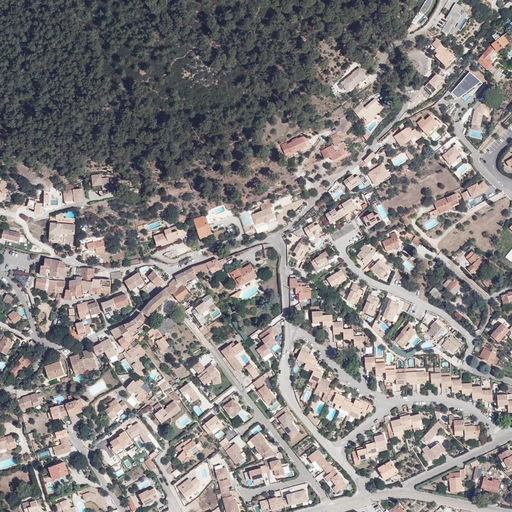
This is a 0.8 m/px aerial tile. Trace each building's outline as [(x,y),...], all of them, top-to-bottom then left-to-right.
[(440,31),(446,34),(448,32),(459,14),(457,13),(461,7),(454,3),(450,9),(451,10),(448,15),(449,16),(447,20),(440,31)] [(463,10),(464,9),(461,7),(457,13),(459,14),(448,32),(452,35),(459,24),(455,23),(463,10)] [(496,30),(499,33),(505,28),(501,24),(496,30)] [(511,43),(511,37),(511,36),(511,35),(508,31),(500,38),(496,41),(492,44),(497,51),(499,54),(511,43)] [(437,53),(435,55),(447,68),(456,59),(436,39),(431,44),(436,48),(434,50),(437,53)] [(490,59),(497,51),(492,44),(478,60),(487,69),(489,69),(492,66),(491,64),(491,63),(488,61),(490,59)] [(353,87),(359,83),(364,89),(372,83),(361,70),(355,75),(356,76),(353,79),(344,85),(347,89),(351,85),(353,87)] [(470,72),(454,90),(461,97),(463,98),(469,94),(472,96),(483,84),(470,72)] [(437,77),(426,88),(435,97),(446,86),(437,77)] [(461,97),(454,90),(452,93),(459,99),(461,97)] [(360,118),(363,116),(366,120),(372,115),(382,107),(375,98),(365,107),(361,103),(353,110),(360,118)] [(482,132),(485,105),(477,104),(474,131),(482,132)] [(419,125),(428,136),(440,126),(431,115),(425,120),(423,117),(417,122),(419,125)] [(413,143),(421,137),(415,129),(412,131),(408,127),(394,136),(401,146),(405,143),(404,140),(411,135),(413,138),(410,139),(413,143)] [(370,137),(366,131),(362,133),(367,139),(370,137)] [(335,146),(341,143),(337,133),(331,136),(333,141),(333,142),(335,146)] [(307,145),(306,142),(308,141),(305,135),(287,144),(286,142),(281,145),(286,154),(291,151),(292,153),(300,149),(307,145)] [(301,152),(311,147),(308,141),(306,142),(307,145),(300,149),(301,152)] [(332,145),(321,151),(323,155),(329,153),(330,156),(333,160),(343,155),(340,150),(346,147),(344,144),(338,147),(339,150),(336,152),(332,145)] [(444,155),(451,164),(458,159),(456,157),(461,153),(455,145),(452,148),(452,149),(451,150),(450,149),(444,155)] [(408,149),(404,151),(409,158),(413,156),(408,149)] [(373,152),(364,161),(359,166),(363,170),(368,165),(367,164),(376,155),(373,152)] [(384,164),(383,165),(389,176),(375,184),(376,185),(388,178),(389,178),(391,177),(384,164)] [(383,165),(369,174),(375,184),(389,176),(383,165)] [(100,191),(100,195),(111,193),(110,188),(109,188),(108,183),(110,183),(109,177),(102,178),(101,174),(92,175),(94,185),(102,184),(103,190),(100,191)] [(352,185),(354,187),(361,183),(362,184),(367,181),(362,174),(358,177),(353,179),(351,176),(344,181),(348,188),(352,185)] [(369,174),(365,176),(370,183),(373,187),(376,185),(375,184),(369,174)] [(0,185),(0,186),(1,188),(0,189),(4,194),(11,189),(4,179),(1,181),(0,179),(0,185)] [(487,183),(474,190),(474,191),(478,198),(487,193),(487,192),(491,190),(487,183)] [(368,194),(374,191),(371,185),(365,188),(368,194)] [(84,201),(82,190),(64,192),(65,202),(75,201),(75,202),(84,201)] [(446,198),(446,197),(434,202),(437,209),(433,211),(434,213),(435,216),(440,213),(449,209),(448,207),(452,206),(451,202),(457,199),(456,196),(457,195),(457,193),(446,198)] [(351,198),(342,204),(338,206),(340,209),(344,215),(353,210),(351,208),(355,205),(351,198)] [(35,209),(36,209),(35,212),(41,213),(43,203),(37,202),(35,209)] [(271,203),(261,207),(263,211),(271,208),(273,207),(271,203)] [(271,208),(263,211),(252,215),(254,220),(252,221),(255,229),(277,220),(275,215),(274,216),(271,208)] [(330,221),(334,218),(336,221),(344,215),(340,209),(337,211),(335,208),(326,214),(330,221)] [(414,209),(402,216),(406,224),(409,223),(406,217),(416,213),(414,209)] [(375,225),(374,224),(382,220),(378,213),(375,215),(373,212),(363,218),(369,228),(375,225)] [(194,220),(201,239),(213,235),(206,215),(194,220)] [(308,235),(312,233),(313,235),(322,230),(317,221),(313,223),(304,228),(308,235)] [(330,234),(335,241),(356,229),(351,222),(330,234)] [(65,236),(66,232),(68,233),(75,233),(76,225),(51,223),(50,240),(65,241),(65,236)] [(174,239),(180,236),(178,231),(173,233),(171,228),(165,230),(165,232),(154,236),(157,246),(161,244),(162,246),(174,241),(174,239)] [(4,229),(2,239),(19,243),(22,233),(4,229)] [(382,241),(387,252),(400,246),(398,242),(400,241),(396,232),(390,234),(392,238),(382,241)] [(418,239),(419,238),(416,236),(412,241),(418,247),(421,243),(418,239)] [(90,250),(96,248),(98,253),(107,250),(104,239),(94,242),(88,244),(89,248),(90,250)] [(292,255),(300,261),(308,248),(299,242),(294,251),(294,252),(292,255)] [(365,263),(371,257),(374,260),(379,255),(376,252),(375,253),(366,244),(361,249),(362,250),(357,255),(365,263)] [(311,261),(317,271),(330,263),(326,257),(328,255),(326,251),(320,255),(320,256),(311,261)] [(472,273),(477,269),(483,263),(472,251),(466,257),(472,264),(468,269),(472,273)] [(381,259),(382,258),(379,255),(374,260),(376,263),(370,269),(375,273),(376,272),(381,277),(390,269),(381,259)] [(41,265),(40,275),(50,276),(52,259),(45,258),(44,266),(41,265)] [(50,276),(57,276),(58,264),(60,264),(60,261),(52,259),(50,276)] [(212,273),(222,268),(218,261),(217,259),(206,263),(210,270),(212,273)] [(376,263),(374,260),(368,266),(370,269),(376,263)] [(58,264),(57,276),(64,277),(66,266),(66,265),(64,264),(64,261),(60,261),(60,264),(58,264)] [(210,270),(206,263),(192,267),(195,273),(210,270)] [(243,269),(239,271),(238,269),(231,273),(229,270),(226,271),(233,282),(235,281),(239,286),(256,276),(252,270),(253,269),(250,264),(243,269)] [(192,267),(175,276),(176,278),(178,282),(181,280),(185,278),(195,273),(192,267)] [(94,279),(95,269),(83,268),(82,273),(82,276),(82,280),(92,281),(93,279),(94,279)] [(327,278),(332,287),(341,281),(340,280),(346,277),(341,269),(327,278)] [(152,280),(160,289),(166,283),(154,270),(152,273),(151,271),(147,274),(152,280)] [(111,273),(112,278),(112,283),(125,282),(124,280),(123,271),(111,273)] [(143,279),(140,273),(132,277),(134,280),(138,286),(145,282),(143,279)] [(71,280),(70,280),(70,285),(77,285),(82,284),(82,280),(82,276),(77,276),(77,280),(71,280)] [(459,285),(460,283),(452,276),(449,279),(452,282),(446,288),(454,295),(462,287),(459,285)] [(50,280),(47,278),(41,277),(41,278),(40,286),(47,287),(47,284),(49,284),(49,289),(47,289),(46,295),(53,295),(53,291),(62,293),(60,298),(57,297),(56,301),(61,301),(63,293),(66,281),(50,280)] [(134,280),(132,277),(125,282),(131,290),(138,286),(134,280)] [(169,284),(170,285),(167,287),(172,293),(178,302),(179,301),(190,293),(188,290),(185,286),(184,285),(181,280),(178,282),(176,278),(172,280),(169,284)] [(297,282),(297,278),(290,278),(290,287),(295,287),(296,293),(299,293),(299,300),(305,300),(305,298),(311,298),(311,290),(310,290),(310,288),(306,288),(306,286),(302,286),(302,282),(297,282)] [(100,288),(111,288),(111,280),(98,279),(98,287),(100,288)] [(188,290),(202,283),(201,281),(199,279),(185,286),(188,290)] [(446,288),(452,282),(449,279),(444,285),(446,288)] [(84,295),(89,294),(92,294),(93,287),(93,281),(92,281),(82,280),(82,284),(84,295)] [(356,288),(357,285),(353,283),(350,290),(351,290),(347,300),(354,303),(354,305),(357,306),(360,301),(359,300),(363,291),(356,288)] [(73,300),(73,296),(77,295),(77,285),(70,285),(70,289),(67,289),(65,300),(73,300)] [(164,289),(158,294),(151,300),(157,306),(172,293),(167,287),(164,289)] [(429,292),(438,300),(442,296),(433,287),(429,292)] [(231,301),(239,298),(240,291),(229,297),(231,301)] [(501,295),(503,304),(508,303),(511,301),(511,291),(508,292),(508,293),(501,295)] [(113,298),(113,299),(116,308),(128,304),(127,300),(128,300),(127,294),(113,298)] [(367,301),(363,311),(370,314),(372,310),(374,311),(379,302),(372,299),(373,296),(369,294),(366,301),(367,301)] [(3,299),(10,305),(14,299),(8,295),(7,295),(3,299)] [(113,299),(102,302),(105,313),(110,311),(112,310),(116,308),(113,299)] [(387,305),(388,306),(383,316),(395,322),(397,318),(395,316),(399,307),(393,303),(394,301),(390,299),(387,305)] [(98,303),(96,303),(95,300),(87,302),(91,313),(101,310),(98,303)] [(142,311),(149,316),(147,317),(148,318),(152,323),(155,320),(150,314),(157,306),(151,300),(142,311)] [(85,315),(91,313),(87,302),(77,305),(80,319),(82,318),(86,317),(85,315)] [(14,322),(15,323),(22,318),(18,311),(16,312),(15,311),(9,315),(10,317),(7,319),(11,324),(14,322)] [(318,323),(318,321),(323,321),(322,315),(322,311),(312,312),(313,324),(318,323)] [(145,317),(141,313),(135,319),(139,326),(143,322),(142,322),(145,317)] [(328,325),(328,327),(333,327),(333,322),(332,315),(322,315),(323,321),(323,325),(328,325)] [(152,328),(154,326),(152,323),(148,318),(146,322),(149,325),(149,324),(151,326),(150,326),(152,328)] [(139,326),(135,319),(129,322),(133,328),(136,328),(139,326)] [(87,333),(84,326),(83,321),(76,323),(77,327),(70,328),(72,338),(72,340),(80,337),(79,335),(87,333)] [(442,334),(445,337),(449,331),(446,328),(445,330),(435,321),(431,327),(432,328),(429,331),(434,336),(433,337),(436,340),(442,334)] [(133,328),(129,322),(124,324),(129,331),(133,337),(138,333),(140,332),(138,329),(136,328),(133,328)] [(338,334),(338,332),(343,332),(343,329),(343,322),(333,322),(333,327),(333,334),(338,334)] [(402,332),(395,340),(401,346),(404,342),(406,344),(416,332),(411,328),(412,326),(409,323),(401,332),(402,332)] [(129,331),(124,324),(118,327),(120,330),(122,334),(129,331)] [(511,327),(508,331),(501,324),(490,337),(498,344),(505,334),(509,331),(511,334),(509,337),(511,340),(511,327)] [(168,343),(163,337),(155,326),(150,330),(158,339),(156,341),(164,350),(170,346),(168,343)] [(115,336),(116,338),(122,334),(120,330),(118,327),(111,330),(115,336)] [(278,334),(272,327),(259,336),(265,344),(268,348),(270,346),(276,342),(273,337),(278,334)] [(349,341),(349,339),(354,339),(354,336),(353,328),(343,329),(343,332),(344,341),(349,341)] [(5,336),(7,331),(4,329),(0,335),(0,338),(2,340),(0,343),(0,350),(3,352),(1,356),(5,358),(14,342),(8,339),(8,338),(5,336)] [(122,334),(124,336),(126,339),(128,340),(133,337),(129,331),(122,334)] [(452,352),(456,346),(458,348),(461,344),(452,335),(453,334),(449,331),(445,337),(447,339),(442,346),(447,350),(449,348),(452,352)] [(359,348),(364,348),(364,335),(354,336),(354,339),(354,346),(359,346),(359,348)] [(124,348),(127,345),(128,346),(130,344),(128,340),(126,339),(124,336),(118,340),(124,348)] [(113,344),(110,338),(101,343),(105,349),(113,344)] [(37,343),(33,340),(28,345),(32,348),(37,343)] [(231,355),(241,348),(237,342),(234,345),(232,342),(219,350),(234,372),(240,368),(231,355)] [(138,343),(133,347),(130,344),(128,346),(130,349),(127,352),(132,358),(138,353),(141,356),(145,352),(138,343)] [(109,358),(118,353),(113,344),(105,349),(109,358)] [(271,352),(268,348),(265,344),(258,348),(256,350),(252,345),(249,348),(257,359),(261,356),(263,358),(271,352)] [(306,363),(310,355),(310,354),(306,351),(307,350),(302,348),(297,359),(298,359),(306,363)] [(496,357),(497,354),(484,348),(480,356),(485,359),(484,360),(495,365),(499,358),(496,357)] [(86,368),(92,366),(92,368),(97,366),(92,349),(83,352),(84,355),(84,357),(82,358),(83,359),(86,368)] [(27,367),(32,361),(24,355),(19,360),(15,365),(16,366),(10,373),(15,377),(21,370),(23,371),(27,367)] [(80,373),(86,371),(86,368),(83,359),(81,360),(79,356),(79,355),(70,357),(74,370),(79,369),(80,373)] [(314,370),(315,367),(318,361),(313,359),(314,357),(310,355),(306,363),(305,366),(309,368),(314,370)] [(368,357),(365,357),(366,369),(371,369),(371,367),(376,367),(375,363),(375,356),(368,357)] [(48,376),(58,373),(59,376),(65,374),(60,361),(45,366),(48,376)] [(211,366),(205,370),(199,362),(192,367),(199,375),(197,377),(204,386),(211,380),(213,385),(219,384),(219,375),(211,366)] [(386,370),(385,366),(385,362),(384,362),(376,363),(375,363),(376,367),(376,375),(381,375),(381,372),(386,372),(386,370)] [(319,371),(320,369),(315,367),(314,370),(310,379),(314,380),(313,382),(311,386),(316,388),(322,377),(323,373),(319,371)] [(441,376),(441,373),(441,367),(435,367),(435,373),(431,373),(431,380),(432,383),(436,383),(436,385),(442,385),(441,376)] [(142,373),(143,373),(139,368),(135,370),(141,377),(144,375),(142,373)] [(386,370),(386,372),(386,379),(391,379),(391,381),(396,381),(396,373),(396,369),(386,370)] [(411,384),(417,384),(416,371),(406,372),(407,382),(411,382),(411,384)] [(426,374),(426,371),(418,371),(416,371),(417,384),(422,384),(422,382),(427,382),(426,380),(426,374)] [(396,381),(397,385),(407,384),(407,382),(406,372),(396,373),(396,381)] [(452,386),(452,380),(451,376),(441,376),(442,385),(442,389),(447,388),(447,386),(452,386)] [(266,404),(274,398),(264,386),(265,385),(263,382),(265,381),(261,377),(253,384),(258,391),(256,392),(266,404)] [(328,386),(331,381),(322,377),(316,388),(325,392),(328,386)] [(462,390),(462,383),(462,379),(452,380),(452,386),(452,392),(457,392),(457,390),(462,390)] [(139,395),(138,397),(142,401),(143,401),(145,398),(149,394),(134,380),(127,388),(133,394),(134,393),(135,391),(138,394),(139,395)] [(161,391),(163,390),(171,387),(168,383),(159,387),(161,391)] [(472,395),(472,387),(472,383),(466,383),(462,383),(462,390),(462,394),(467,393),(467,395),(472,395)] [(193,401),(199,396),(189,384),(181,391),(186,396),(188,394),(193,401)] [(333,389),(328,386),(325,392),(322,399),(327,401),(328,399),(333,389)] [(483,398),(482,390),(482,386),(472,387),(472,395),(473,399),(483,398)] [(341,395),(342,393),(333,389),(328,399),(336,404),(335,407),(336,408),(336,409),(339,410),(340,408),(345,397),(346,397),(341,395)] [(488,402),(493,402),(492,390),(482,390),(483,398),(483,400),(488,400),(488,402)] [(170,393),(175,400),(179,397),(174,391),(170,393)] [(37,394),(37,393),(23,397),(26,408),(41,403),(40,402),(44,401),(42,393),(37,394)] [(82,400),(80,394),(74,396),(75,400),(80,412),(82,411),(81,407),(83,406),(83,405),(87,403),(85,399),(82,400)] [(231,399),(232,398),(229,394),(221,401),(224,405),(222,407),(227,415),(234,410),(236,413),(240,410),(231,399)] [(503,407),(503,405),(508,404),(508,394),(498,395),(498,407),(503,407)] [(349,401),(350,399),(345,397),(340,408),(350,413),(351,410),(354,403),(349,401)] [(366,410),(368,405),(356,399),(354,403),(351,410),(360,414),(361,411),(363,412),(364,410),(366,410)] [(76,413),(80,412),(75,400),(74,401),(65,404),(69,414),(70,414),(76,412),(76,413)] [(105,411),(112,420),(117,416),(116,414),(123,409),(124,410),(128,407),(123,401),(120,404),(116,400),(109,405),(111,407),(105,411)] [(164,417),(166,420),(170,417),(168,414),(171,412),(173,415),(181,409),(174,401),(167,406),(168,407),(164,410),(159,403),(154,407),(158,412),(155,414),(159,420),(164,417)] [(62,417),(69,414),(65,404),(58,406),(62,417)] [(62,417),(58,406),(50,408),(51,411),(47,412),(49,419),(53,418),(53,419),(59,418),(60,421),(63,420),(62,417)] [(285,413),(286,413),(283,409),(274,416),(284,429),(283,430),(290,439),(298,432),(291,423),(292,422),(285,413)] [(307,415),(316,426),(319,419),(316,417),(315,419),(310,413),(307,415)] [(410,416),(412,424),(413,428),(418,427),(423,425),(420,413),(410,416)] [(405,416),(404,414),(400,415),(401,418),(403,427),(412,424),(410,416),(410,414),(405,416)] [(455,430),(465,430),(464,424),(464,420),(459,420),(458,418),(454,418),(454,415),(449,416),(450,425),(454,425),(455,430)] [(216,416),(206,425),(212,433),(219,429),(220,430),(224,427),(216,416)] [(404,430),(403,427),(401,418),(391,421),(391,423),(387,424),(389,431),(393,430),(394,433),(404,430)] [(445,425),(440,420),(438,422),(441,424),(443,426),(446,429),(448,428),(445,425)] [(436,434),(443,426),(441,424),(438,422),(431,429),(436,434)] [(465,436),(475,435),(480,435),(480,426),(475,427),(475,425),(470,426),(469,424),(464,424),(465,430),(465,436)] [(66,428),(55,432),(55,433),(57,439),(60,438),(66,436),(67,436),(68,435),(66,428)] [(428,442),(436,434),(431,429),(420,441),(421,443),(425,439),(428,442)] [(120,436),(110,442),(113,447),(129,437),(125,430),(119,434),(120,436)] [(264,440),(258,432),(248,440),(259,455),(263,453),(265,457),(273,453),(263,441),(264,440)] [(387,446),(384,434),(374,436),(376,442),(377,448),(387,446)] [(0,450),(8,448),(8,450),(17,447),(14,435),(1,439),(0,435),(0,450)] [(69,448),(68,442),(66,436),(60,438),(61,444),(62,444),(53,447),(56,455),(70,451),(69,448)] [(76,446),(67,436),(66,436),(68,442),(69,448),(76,446)] [(123,446),(132,441),(129,437),(113,447),(112,448),(115,453),(123,447),(123,446)] [(219,443),(223,447),(228,442),(225,438),(219,443)] [(177,457),(182,461),(183,460),(187,455),(189,457),(190,458),(194,456),(193,454),(199,449),(196,445),(193,440),(192,441),(186,446),(184,443),(183,442),(176,447),(179,451),(183,449),(184,449),(177,457)] [(371,443),(371,441),(365,442),(367,448),(368,454),(378,451),(377,448),(376,442),(371,443)] [(423,455),(429,462),(445,450),(439,442),(430,449),(427,445),(423,449),(426,453),(423,455)] [(228,444),(222,448),(235,466),(243,460),(237,453),(239,451),(234,445),(231,448),(228,444)] [(359,456),(360,460),(369,458),(369,457),(368,454),(367,448),(362,449),(361,447),(357,448),(357,451),(352,452),(353,457),(359,456)] [(322,466),(325,470),(326,469),(330,465),(331,465),(328,461),(327,461),(317,449),(308,456),(313,462),(315,460),(321,467),(322,466)] [(511,466),(511,454),(509,449),(501,453),(505,461),(509,469),(511,466)] [(155,467),(150,459),(145,462),(151,470),(155,467)] [(269,461),(265,462),(266,464),(267,470),(271,469),(271,470),(273,470),(275,475),(284,472),(282,466),(280,466),(278,460),(269,462),(269,461)] [(392,475),(397,472),(391,461),(379,468),(384,478),(391,474),(392,475)] [(51,474),(53,479),(68,473),(64,462),(49,467),(51,474)] [(263,476),(263,473),(267,471),(267,470),(266,464),(260,466),(261,467),(249,470),(251,479),(263,476)] [(331,466),(330,465),(326,469),(325,470),(328,475),(325,477),(328,482),(331,479),(336,487),(333,489),(336,493),(346,485),(332,466),(331,466)] [(215,470),(221,493),(222,493),(228,491),(227,486),(225,486),(224,485),(226,484),(230,483),(225,467),(215,470)] [(461,478),(465,477),(464,469),(460,470),(460,472),(449,473),(449,475),(446,475),(447,480),(450,480),(451,492),(459,491),(459,489),(462,489),(461,478)] [(481,488),(498,492),(500,484),(492,481),(487,480),(488,478),(484,477),(481,488)] [(200,483),(196,478),(192,481),(196,487),(200,483)] [(185,498),(197,489),(196,487),(192,481),(189,479),(178,488),(185,498)] [(85,501),(91,499),(94,502),(100,508),(106,503),(100,496),(99,497),(96,495),(97,494),(98,490),(96,489),(94,488),(93,487),(91,487),(82,490),(85,501)] [(145,505),(145,506),(154,501),(160,498),(154,488),(149,491),(148,490),(139,494),(144,504),(142,505),(143,506),(145,505)] [(288,499),(283,501),(285,506),(285,507),(290,505),(296,503),(296,504),(308,501),(305,490),(287,495),(288,499)] [(226,511),(238,511),(237,508),(236,509),(236,507),(237,506),(236,501),(234,501),(233,497),(231,497),(229,491),(228,491),(222,493),(222,494),(226,511)] [(136,509),(130,497),(126,499),(132,511),(136,509)] [(280,507),(285,506),(283,501),(282,497),(277,499),(277,498),(260,502),(262,510),(268,508),(269,511),(280,508),(280,507)] [(30,501),(30,500),(22,503),(25,511),(32,511),(39,510),(39,511),(41,511),(45,511),(42,501),(37,503),(36,500),(30,501)] [(71,511),(67,500),(56,504),(59,511),(63,509),(64,511),(71,511)] [(404,511),(398,503),(389,510),(391,511),(404,511)]
